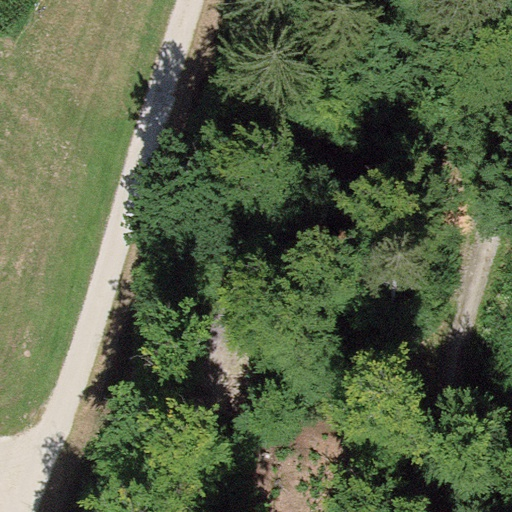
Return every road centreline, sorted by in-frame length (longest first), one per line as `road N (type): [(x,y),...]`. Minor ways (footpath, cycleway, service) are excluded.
road 1 (track): [(19,511),(191,0)]
road 2 (track): [(511,195),(389,511)]
